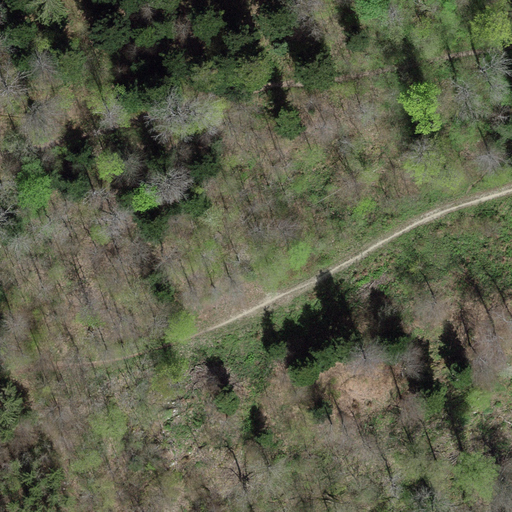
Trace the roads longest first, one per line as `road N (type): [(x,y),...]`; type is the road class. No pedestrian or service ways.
road 1 (track): [(0,155),(187,106),(511,50)]
road 2 (track): [(511,191),(404,226),(303,290),(226,321)]
